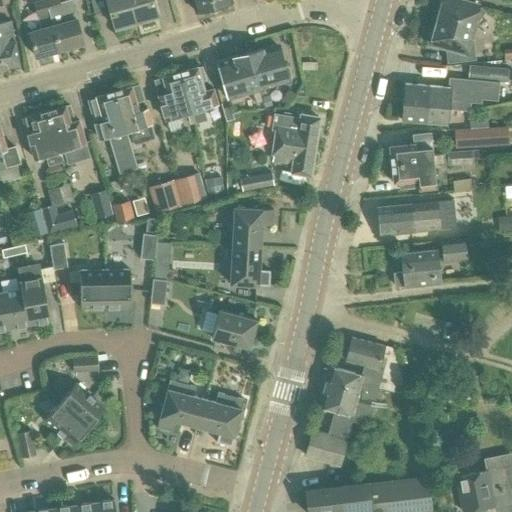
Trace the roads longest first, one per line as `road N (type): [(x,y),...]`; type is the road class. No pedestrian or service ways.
road 1 (tertiary): [(259,492),(376,23)]
road 2 (residential): [(0,92),(300,12),(376,23)]
road 3 (residential): [(137,464),(134,359),(126,348),(71,342),(0,367)]
road 4 (residential): [(0,484),(137,464)]
road 5 (residential): [(137,464),(259,492)]
